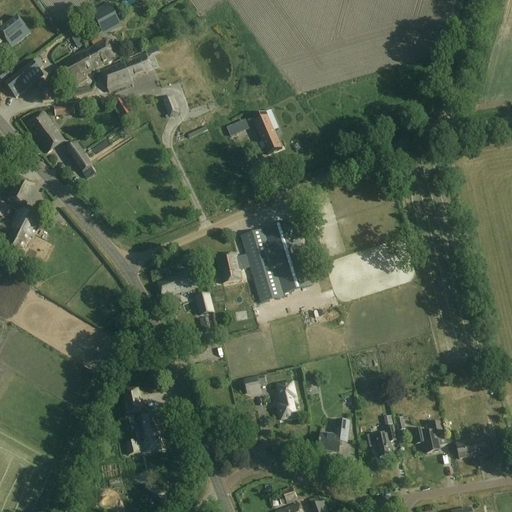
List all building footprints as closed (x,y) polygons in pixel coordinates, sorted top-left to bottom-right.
[(9,0),(0,7),(0,15),(5,22),(25,6),(19,0),(9,0)] [(122,28),(109,3),(91,13),(104,37),(122,28)] [(31,34),(17,17),(0,31),(0,33),(13,49),(31,34)] [(109,39),(88,52),(97,69),(108,63),(108,64),(119,57),(109,39)] [(213,93),(194,39),(179,45),(147,56),(146,55),(125,64),(124,63),(102,73),(109,93),(133,84),(131,79),(155,69),(162,88),(181,81),(187,102),(213,93)] [(86,76),(97,69),(88,52),(86,49),(60,65),(74,87),(88,79),(86,76)] [(43,68),(37,60),(6,85),(16,98),(43,77),(38,72),(43,68)] [(12,75),(7,69),(0,74),(0,79),(3,83),(12,75)] [(227,100),(230,109),(265,98),(262,89),(227,100)] [(45,96),(48,101),(55,97),(51,92),(45,96)] [(179,114),(172,97),(160,103),(162,108),(164,107),(166,112),(164,113),(167,118),(169,117),(169,118),(179,114)] [(132,115),(123,99),(114,105),(123,120),(132,115)] [(75,116),(74,107),(55,108),(56,117),(75,116)] [(65,142),(44,113),(29,124),(39,138),(37,139),(48,154),(65,142)] [(265,113),(253,119),(268,155),(282,149),(279,142),(278,143),(265,113)] [(86,151),(80,142),(76,145),(74,142),(66,148),(87,181),(96,175),(81,154),(86,151)] [(238,150),(232,151),(235,162),(241,160),(238,150)] [(22,208),(24,209),(35,187),(21,178),(13,193),(7,190),(3,198),(22,208)] [(24,209),(22,208),(11,229),(13,230),(3,248),(21,257),(31,237),(33,238),(43,219),(24,209)] [(313,286),(293,222),(241,237),(248,257),(238,259),(237,255),(218,259),(224,285),(242,281),(240,268),(250,266),(262,304),(263,303),(268,323),(300,315),(293,292),(313,286)] [(195,289),(188,271),(179,274),(180,276),(158,285),(164,300),(183,292),(184,293),(195,289)] [(214,313),(209,295),(196,299),(201,317),(214,313)] [(309,339),(325,336),(324,331),(308,333),(309,339)] [(264,378),(245,382),(246,388),(248,395),(254,393),(261,392),(259,385),(266,384),(264,378)] [(296,398),(293,383),(278,387),(280,397),(282,396),(284,405),(279,406),(282,421),(297,418),(292,399),(296,398)] [(142,413),(139,388),(115,392),(119,417),(142,413)] [(484,405),(463,410),(468,433),(489,428),(484,405)] [(158,413),(136,418),(141,440),(143,439),(146,452),(163,449),(160,433),(162,433),(158,413)] [(302,427),(311,425),(309,417),(300,420),(302,427)] [(349,423),(337,421),(335,436),(321,434),(320,442),(319,442),(317,443),(316,448),(318,450),(319,450),(319,451),(339,453),(341,443),(347,443),(349,423)] [(443,434),(441,422),(430,425),(432,433),(425,434),(424,430),(414,432),(416,445),(425,443),(427,455),(441,451),(437,435),(443,434)] [(397,441),(394,427),(387,429),(388,432),(380,434),(381,437),(373,439),(375,446),(376,446),(379,458),(393,455),(390,443),(397,441)] [(490,455),(486,437),(456,443),(460,460),(483,455),(484,457),(490,455)] [(140,453),(138,445),(137,441),(126,443),(129,456),(140,453)] [(119,511),(142,511),(153,494),(136,484),(119,511)] [(298,502),(293,488),(282,492),(284,497),(279,499),(281,506),(286,504),(287,505),(298,502)] [(319,504),(316,498),(309,501),(312,511),(328,511),(325,501),(319,504)]
